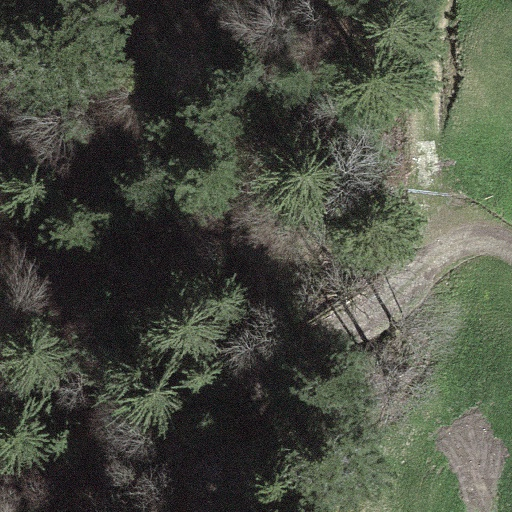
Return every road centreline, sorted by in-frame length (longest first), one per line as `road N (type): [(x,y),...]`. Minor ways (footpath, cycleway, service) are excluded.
road 1 (track): [(127,511),(382,245)]
road 2 (track): [(511,240),(453,231),(382,245)]
